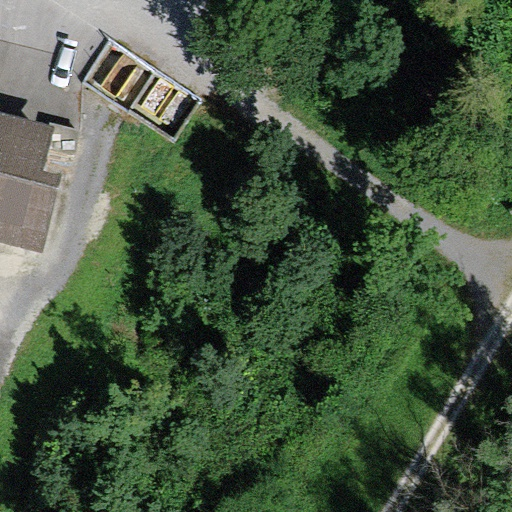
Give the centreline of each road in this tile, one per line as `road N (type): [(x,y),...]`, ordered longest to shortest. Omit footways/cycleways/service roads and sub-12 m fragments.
road 1 (track): [(110,0),(246,87),(510,286)]
road 2 (track): [(511,284),(387,511)]
